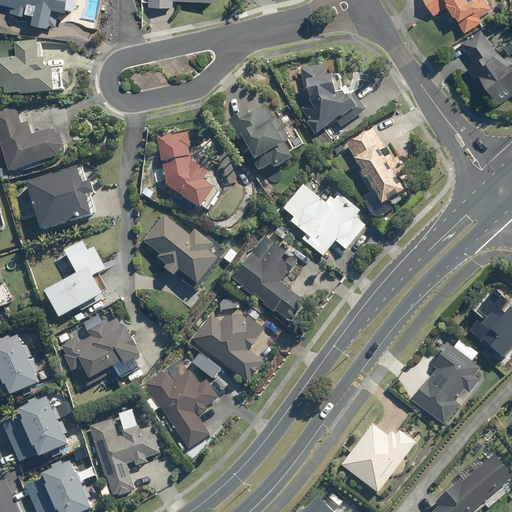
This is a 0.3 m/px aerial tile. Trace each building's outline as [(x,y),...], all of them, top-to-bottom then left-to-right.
[(0,0),(0,1),(13,4),(12,11),(36,16),(36,19),(51,22),(55,5),(68,8),(69,0),(0,0)] [(484,22),(481,18),(494,10),(487,0),(426,0),(436,15),(448,8),(455,19),(457,17),(467,33),(484,22)] [(487,92),(490,90),(501,105),(511,97),(511,69),(500,54),(482,30),(463,44),(477,63),(470,69),(487,92)] [(71,71),(54,72),(54,68),(53,66),(45,66),(41,67),(39,39),(18,41),(19,56),(0,57),(0,86),(7,86),(7,93),(21,92),(21,93),(55,91),(55,89),(54,85),(71,84),(71,71)] [(303,108),(311,120),(309,122),(317,134),(338,120),(343,127),(368,109),(356,91),(353,94),(347,86),(335,95),(332,75),(328,76),(327,66),(324,65),(303,68),(309,104),(303,108)] [(267,104),(252,113),(249,108),(230,119),(249,149),(251,148),(264,169),(276,161),(279,165),(297,154),(287,139),(292,136),(277,113),(273,115),(267,104)] [(29,122),(23,124),(17,105),(0,110),(0,132),(12,170),(59,155),(64,145),(61,134),(51,129),(33,134),(29,122)] [(406,190),(398,178),(408,171),(404,164),(400,157),(396,159),(393,154),(387,158),(382,151),(388,147),(376,127),(350,143),(359,158),(386,203),(406,190)] [(165,168),(168,181),(169,181),(169,184),(203,206),(204,207),(205,206),(218,186),(207,179),(210,172),(194,161),(193,156),(192,156),(191,148),(188,132),(160,137),(165,168)] [(85,182),(80,166),(30,181),(44,228),(95,213),(89,194),(85,182)] [(7,167),(1,168),(3,179),(9,178),(7,167)] [(156,183),(168,181),(165,168),(158,169),(154,170),(156,183)] [(305,184),(286,207),(296,215),(292,220),(308,234),(305,238),(325,255),(338,240),(348,248),(368,225),(357,216),(362,210),(342,194),(332,207),(305,184)] [(155,192),(146,187),(142,193),(152,199),(155,192)] [(279,202),(273,208),(278,213),(284,207),(279,202)] [(166,214),(146,240),(182,268),(200,282),(221,257),(211,249),(216,243),(197,228),(192,234),(166,214)] [(79,274),(48,290),(62,316),(104,293),(105,293),(105,292),(95,275),(108,269),(96,247),(90,250),(85,241),(67,250),(79,274)] [(255,253),(235,278),(292,321),(306,301),(281,282),(297,262),(297,261),(276,244),(264,260),(262,259),(255,253)] [(472,333),(502,361),(506,364),(511,357),(511,310),(511,311),(511,310),(511,306),(497,292),(473,318),(480,324),(472,333)] [(221,302),(222,310),(241,308),(240,300),(221,302)] [(194,338),(250,382),(266,361),(253,351),(251,350),(250,349),(267,328),(250,315),(248,318),(243,314),(226,316),(222,322),(212,315),(194,338)] [(106,320),(90,329),(94,336),(81,343),(78,338),(64,345),(69,355),(66,356),(74,371),(80,368),(89,386),(114,373),(116,376),(141,363),(138,358),(142,356),(127,326),(124,328),(119,319),(108,324),(106,320)] [(42,382),(21,334),(5,341),(0,343),(0,395),(12,391),(13,395),(42,382)] [(417,402),(433,413),(430,417),(448,430),(452,424),(484,380),(480,377),(486,368),(477,362),(483,354),(464,340),(458,349),(457,348),(453,345),(439,365),(442,367),(417,402)] [(168,370),(147,384),(191,448),(212,434),(197,412),(219,396),(208,380),(202,385),(192,370),(176,381),(168,370)] [(24,413),(4,422),(21,461),(41,452),(43,456),(68,445),(47,397),(32,405),(22,409),(24,413)] [(92,425),(115,496),(119,494),(131,490),(137,489),(129,464),(136,462),(147,458),(162,453),(157,440),(153,427),(142,430),(142,428),(126,433),(126,435),(119,437),(113,418),(92,425)] [(396,431),(392,437),(376,425),(345,467),(382,495),(408,459),(420,442),(405,431),(402,436),(396,431)] [(443,506),(436,511),(471,511),(511,477),(511,471),(499,456),(464,486),(461,484),(440,502),(443,506)] [(41,481),(27,486),(39,511),(85,511),(91,510),(70,463),(55,469),(46,473),(48,477),(41,481)] [(109,484),(101,487),(104,497),(112,495),(109,484)]
